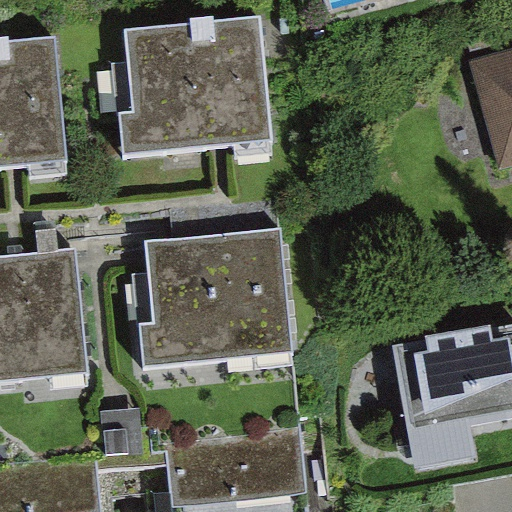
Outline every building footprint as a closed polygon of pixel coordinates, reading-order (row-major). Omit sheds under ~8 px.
[(276,27),(138,39),(146,126),(132,127),(135,163),(287,149),(276,27)] [(69,46),(0,51),(0,175),(80,168),(69,46)] [(511,60),(484,69),(511,163),(511,60)] [(294,236),(156,248),(164,335),(150,337),(154,372),(306,358),(294,236)] [(92,253),(0,261),(0,385),(103,376),(92,253)] [(511,335),(416,351),(435,471),(498,461),(493,429),(511,426),(511,335)] [(109,472),(171,468),(169,443),(157,444),(155,410),(105,413),(109,472)] [(325,511),(323,432),(189,441),(193,511),(325,511)] [(110,511),(107,468),(0,476),(0,511),(110,511)]
